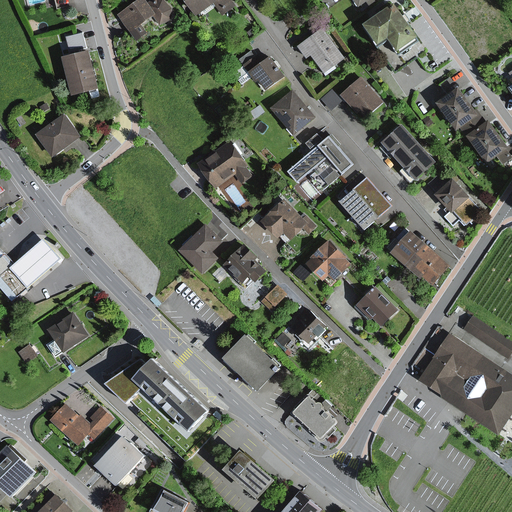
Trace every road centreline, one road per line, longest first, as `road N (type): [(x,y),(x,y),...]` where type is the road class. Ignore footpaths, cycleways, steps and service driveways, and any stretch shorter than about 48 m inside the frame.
road 1 (residential): [(123,125),(150,134),(392,380)]
road 2 (residential): [(462,273),(267,44)]
road 3 (primary): [(153,323),(332,486)]
road 4 (residential): [(14,425),(153,323)]
road 5 (primary): [(43,204),(153,323)]
road 6 (residential): [(511,123),(419,0)]
road 7 (residential): [(89,0),(123,125)]
road 8 (residential): [(462,273),(392,380)]
road 9 (residential): [(14,425),(105,511)]
road 10 (residential): [(392,380),(332,486)]
